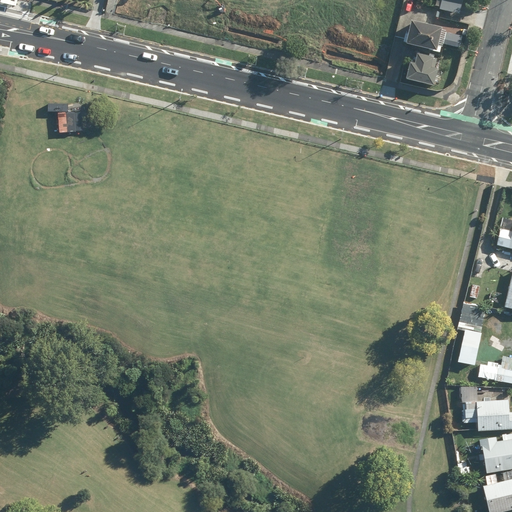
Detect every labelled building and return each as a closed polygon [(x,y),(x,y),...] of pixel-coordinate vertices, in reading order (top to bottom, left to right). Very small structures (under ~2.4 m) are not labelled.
[(175,0),(175,7),(205,13),(207,0),(175,0)] [(277,0),(248,0),(247,13),(276,15),(277,0)] [(326,3),(304,0),(293,0),(290,23),(323,28),(326,3)] [(395,12),(397,0),(387,0),(385,10),(395,12)] [(460,14),(463,0),(441,0),(440,9),(460,14)] [(378,16),(347,12),(343,37),(375,41),(378,16)] [(437,50),(443,27),(412,20),(406,43),(437,50)] [(457,49),(459,37),(446,36),(445,48),(457,49)] [(434,85),(438,68),(431,67),(434,57),(417,53),(415,63),(410,61),(406,79),(434,85)] [(59,115),(60,135),(83,134),(82,114),(70,115),(69,105),(48,107),(49,116),(59,115)] [(162,113),(139,109),(136,126),(159,131),(162,113)] [(293,143),(270,139),(266,157),(289,161),(293,143)] [(166,197),(168,187),(185,191),(191,170),(88,143),(82,164),(103,169),(102,179),(115,181),(116,173),(155,183),(152,194),(166,197)] [(41,175),(23,172),(21,184),(39,187),(41,175)] [(246,206),(283,215),(281,222),(296,226),(298,219),(316,223),(322,200),(215,174),(210,197),(235,203),(234,211),(244,213),(246,206)] [(19,182),(1,179),(0,185),(0,192),(17,195),(19,182)] [(104,190),(86,188),(85,200),(103,202),(104,190)] [(400,205),(351,194),(346,220),(394,231),(400,205)] [(32,206),(9,202),(4,235),(26,238),(32,206)] [(170,206),(153,203),(150,226),(167,229),(170,206)] [(121,207),(102,204),(100,216),(119,219),(121,207)] [(233,220),(216,216),(211,240),(228,244),(233,220)] [(73,250),(82,252),(81,257),(96,261),(97,256),(99,256),(107,223),(82,217),(73,250)] [(511,222),(509,234),(498,231),(494,247),(511,250),(511,222)] [(134,263),(143,265),(150,232),(124,227),(116,264),(133,268),(134,263)] [(305,237),(286,233),(284,245),(302,249),(305,237)] [(276,243),(260,240),(257,250),(273,254),(276,243)] [(192,242),(185,275),(193,277),(191,282),(209,286),(218,248),(192,242)] [(367,251),(351,249),(349,259),(365,262),(367,251)] [(240,289),(251,291),(258,257),(234,252),(226,290),(240,293),(240,289)] [(387,270),(369,266),(366,277),(385,281),(387,270)] [(511,311),(511,272),(510,272),(502,309),(511,311)] [(315,283),(283,278),(282,285),(278,284),(275,302),(310,308),(315,283)] [(351,315),(361,318),(361,321),(375,324),(376,321),(384,286),(360,281),(351,315)] [(339,284),(326,282),(323,300),(336,302),(339,284)] [(472,365),(478,335),(463,332),(458,362),(472,365)] [(511,384),(511,362),(505,361),(502,383),(511,384)] [(506,401),(474,402),(475,432),(511,430),(511,414),(506,414),(506,401)] [(511,440),(495,443),(494,438),(477,441),(478,450),(480,449),(484,475),(511,470),(511,440)] [(504,511),(511,510),(511,479),(480,487),(486,511),(504,511)]
